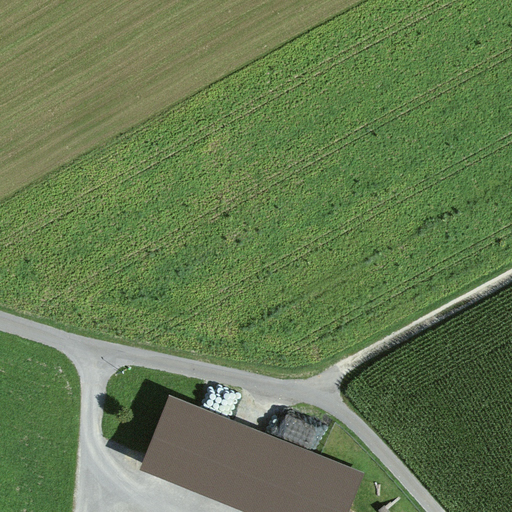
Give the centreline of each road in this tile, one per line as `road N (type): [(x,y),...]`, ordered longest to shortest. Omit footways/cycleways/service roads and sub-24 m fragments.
road 1 (residential): [(0,316),(86,348),(316,386),(360,416),(437,511)]
road 2 (track): [(316,386),(511,274)]
road 3 (track): [(86,348),(73,511)]
